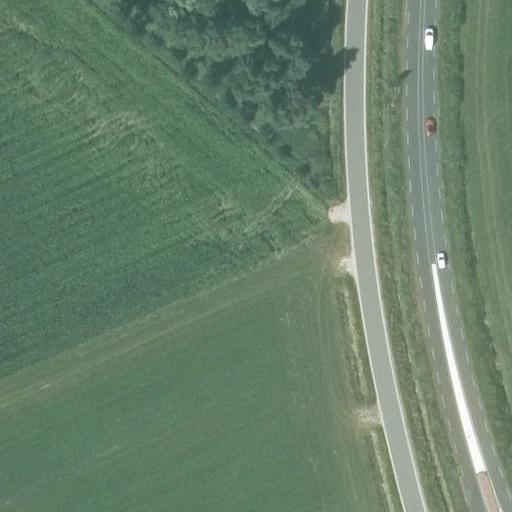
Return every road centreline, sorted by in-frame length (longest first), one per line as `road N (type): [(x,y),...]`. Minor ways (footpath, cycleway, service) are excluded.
road 1 (unclassified): [(417,511),(368,265),(357,167),(356,0)]
road 2 (primary): [(463,412),(438,301),(426,190),(422,0)]
